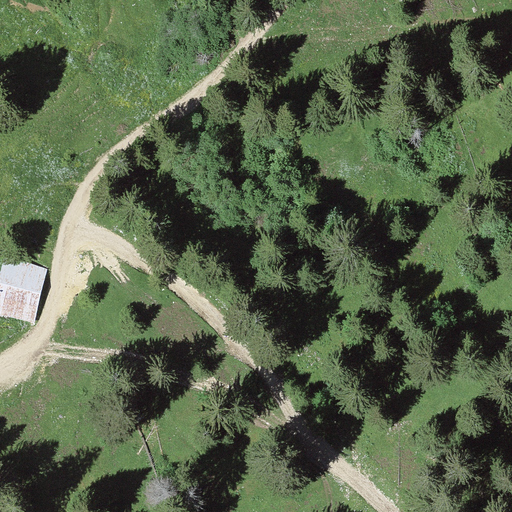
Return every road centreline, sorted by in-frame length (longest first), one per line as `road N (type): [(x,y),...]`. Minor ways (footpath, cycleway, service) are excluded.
road 1 (track): [(285,0),(259,36),(91,181),(71,225),(48,326),(0,373)]
road 2 (track): [(71,225),(185,282),(404,511)]
road 3 (track): [(29,348),(237,391),(279,373)]
